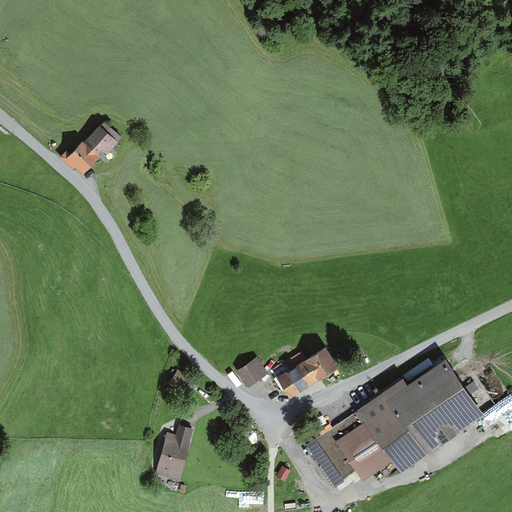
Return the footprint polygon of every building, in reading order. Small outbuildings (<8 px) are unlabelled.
[(125,139),(108,121),(77,151),(74,147),(66,155),(78,167),(82,163),(91,171),(125,139)] [(332,345),(286,371),(298,393),(345,367),(332,345)] [(257,357),(237,371),(248,388),(268,375),(257,357)] [(367,423),(334,445),(359,484),(391,463),(398,475),(484,419),(447,363),(409,387),(404,381),(359,410),(367,423)] [(194,376),(180,368),(172,383),(186,391),(194,376)] [(176,436),(168,434),(158,476),(179,481),(193,430),(179,426),(176,436)]
